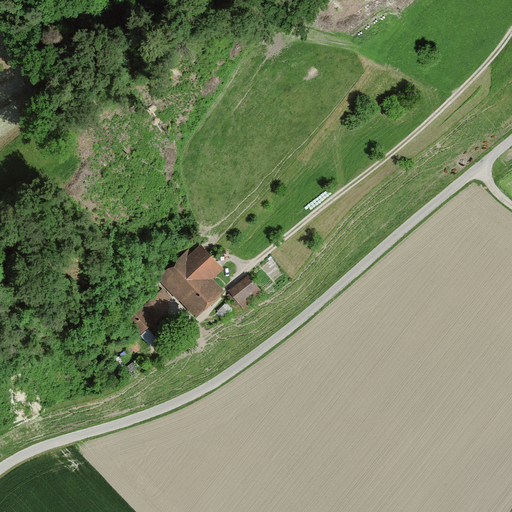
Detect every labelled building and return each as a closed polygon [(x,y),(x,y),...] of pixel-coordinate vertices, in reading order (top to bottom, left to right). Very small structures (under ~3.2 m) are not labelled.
[(198,310),(217,292),(203,277),(216,264),(202,249),(194,256),(190,252),(165,275),(198,310)] [(240,303),(259,289),(249,277),(231,292),(240,303)] [(161,290),(144,306),(154,317),(167,305),(165,303),(169,299),(161,290)] [(226,303),(218,311),(223,316),(231,308),(226,303)] [(142,328),(149,322),(138,309),(130,315),(142,328)] [(133,340),(129,344),(136,351),(140,347),(133,340)] [(134,362),(128,366),(131,371),(137,366),(134,362)]
